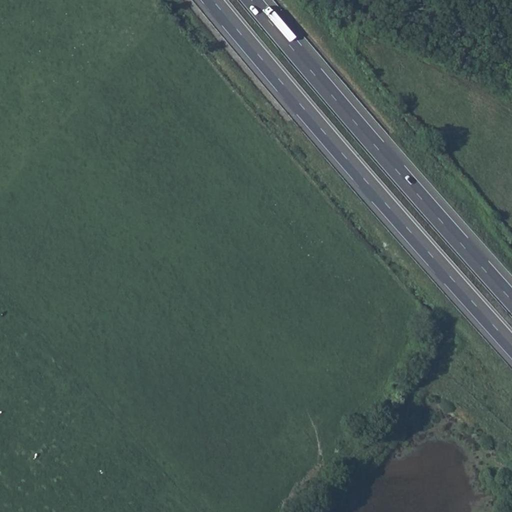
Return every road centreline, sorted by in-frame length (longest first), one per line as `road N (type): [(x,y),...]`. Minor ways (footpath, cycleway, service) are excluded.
road 1 (motorway): [(211,0),(511,346)]
road 2 (motorway): [(511,301),(251,0)]
